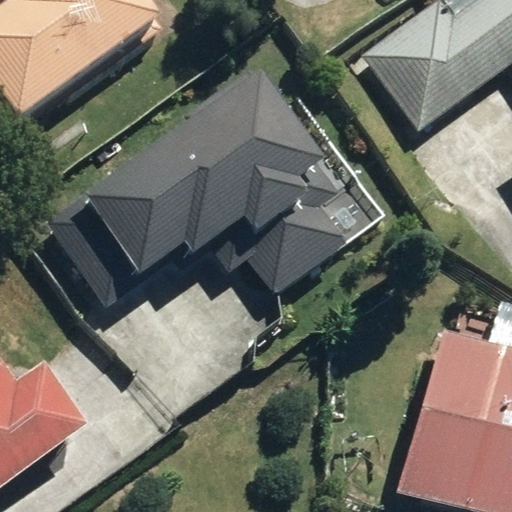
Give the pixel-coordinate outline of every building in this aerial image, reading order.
[(0,0),(0,160),(153,43),(122,0),(0,0)] [(438,6),(356,64),(414,146),(510,78),(511,80),(511,170),(508,174),(511,179),(511,0),(485,0),(451,25),(438,6)] [(336,217),(244,89),(43,240),(105,322),(172,272),(184,288),(214,266),(228,284),(239,276),(269,316),(344,259),(321,228),(336,217)] [(479,360),(438,342),(388,511),(511,511),(511,319),(492,314),(479,360)] [(0,503),(76,450),(37,383),(8,404),(0,392),(0,503)]
